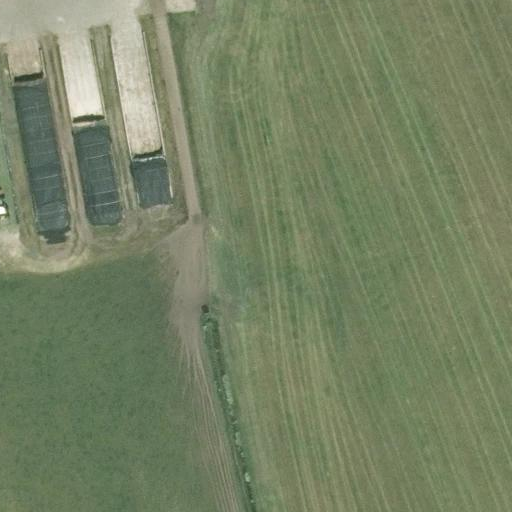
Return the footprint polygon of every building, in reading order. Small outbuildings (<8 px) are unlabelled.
[(124,212),(104,86),(73,91),(96,232),(127,227),(124,212)] [(162,115),(135,117),(137,149),(164,147),(162,115)] [(29,138),(45,241),(72,237),(56,133),(29,138)] [(0,225),(15,225),(12,188),(0,189),(0,225)] [(149,224),(172,223),(171,198),(148,199),(149,224)]
